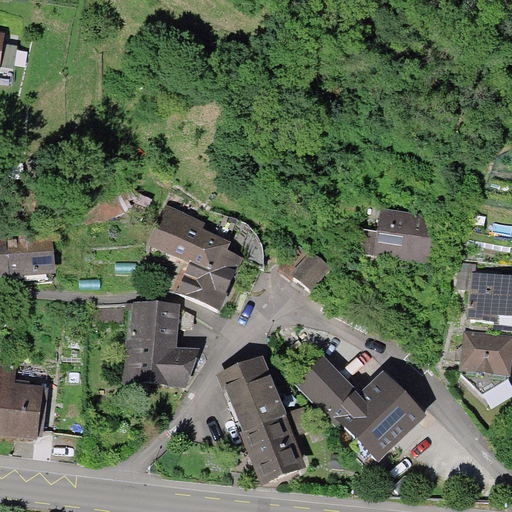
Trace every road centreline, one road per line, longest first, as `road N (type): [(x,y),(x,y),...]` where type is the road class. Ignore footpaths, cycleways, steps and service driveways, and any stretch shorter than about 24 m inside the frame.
road 1 (residential): [(511,481),(406,374),(302,305),(274,301),(237,335)]
road 2 (residential): [(237,335),(170,431),(129,473),(122,500)]
road 3 (residential): [(237,335),(158,297),(83,300)]
road 4 (secondary): [(122,500),(0,484)]
